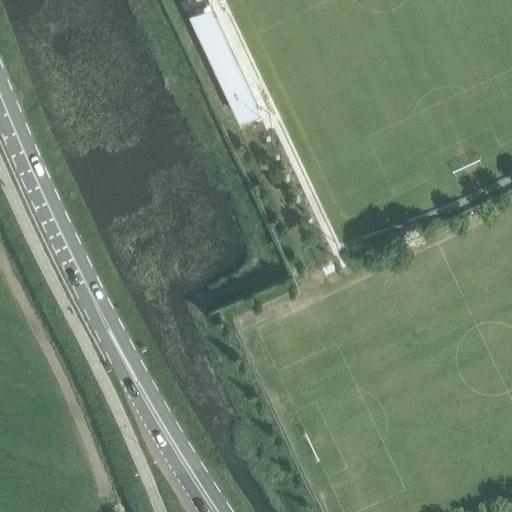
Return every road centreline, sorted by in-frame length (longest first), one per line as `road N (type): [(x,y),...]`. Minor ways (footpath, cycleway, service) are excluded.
road 1 (primary): [(124,360),(0,93)]
road 2 (primary): [(227,511),(124,360)]
road 3 (primary): [(124,360),(146,415),(206,511)]
